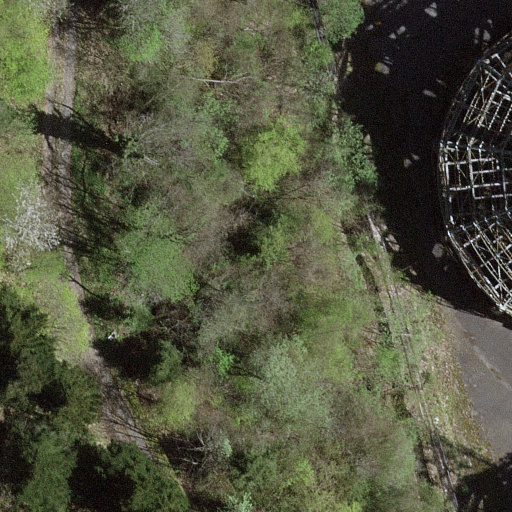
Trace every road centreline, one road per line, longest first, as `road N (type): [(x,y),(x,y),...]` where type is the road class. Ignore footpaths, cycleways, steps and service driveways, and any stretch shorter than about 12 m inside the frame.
road 1 (track): [(131,511),(87,403),(75,243)]
road 2 (track): [(69,0),(75,243)]
